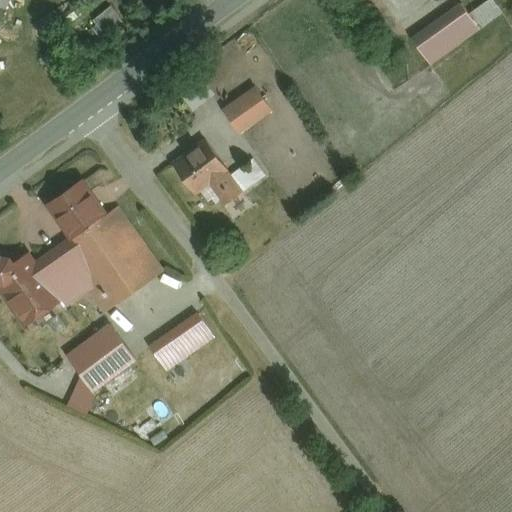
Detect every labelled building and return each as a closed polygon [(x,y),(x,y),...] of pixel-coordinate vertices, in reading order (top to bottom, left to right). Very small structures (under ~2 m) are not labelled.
[(0,0),(0,6),(9,10),(12,0),(0,0)] [(466,0),(419,33),(437,58),(485,25),(466,0)] [(116,7),(94,17),(103,37),(124,27),(116,7)] [(182,95),(196,111),(216,94),(202,78),(182,95)] [(239,135),(274,112),(257,85),(222,109),(239,135)] [(204,136),(170,163),(193,192),(207,181),(227,206),(247,190),(235,175),(204,136)] [(235,175),(247,190),(264,176),(252,162),(235,175)] [(0,291),(25,327),(59,303),(63,308),(89,290),(107,314),(164,274),(117,209),(108,215),(83,180),(48,205),(71,236),(36,261),(30,253),(15,264),(11,258),(3,256),(0,257),(0,291)] [(203,310),(156,339),(168,357),(214,329),(203,310)] [(137,362),(110,326),(67,357),(94,394),(137,362)]
